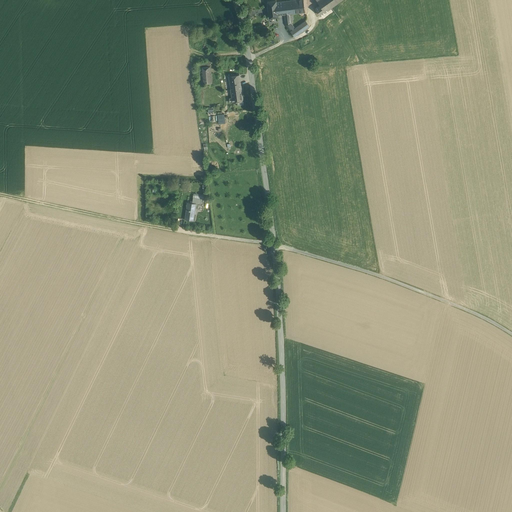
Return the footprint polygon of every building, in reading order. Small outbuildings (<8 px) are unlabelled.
[(276,0),(267,2),(269,18),(278,17),(278,15),(276,2),(276,0)] [(293,0),(276,2),(278,15),(284,14),(290,14),(293,13),(305,12),(303,0),(293,0)] [(318,0),(317,1),(320,4),(325,12),(341,0),(318,0)] [(325,12),(320,4),(315,8),(321,15),(325,12)] [(291,31),(294,37),(310,26),(306,20),(295,28),(291,31)] [(291,23),(286,24),(291,31),(295,28),(292,24),(291,23)] [(203,66),(201,67),(202,77),(203,83),(207,83),(207,84),(208,84),(208,83),(212,82),(210,66),(203,66)] [(239,75),(229,76),(231,87),(241,86),(239,75)] [(241,86),(231,87),(233,102),(243,101),(241,86)] [(192,203),(187,202),(185,219),(194,220),(196,204),(196,203),(192,203)]
